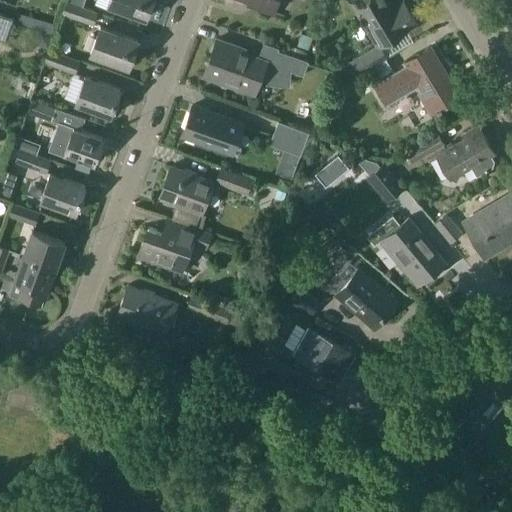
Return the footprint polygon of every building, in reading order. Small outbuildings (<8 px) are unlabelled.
[(109,0),(108,3),(146,17),(147,14),(149,15),(153,3),(151,2),(152,0),(109,0)] [(278,0),(245,0),(259,5),(258,8),(273,13),(278,0)] [(370,29),(376,38),(380,45),(416,23),(404,3),(395,9),(389,0),(351,0),(369,29),(370,29)] [(66,1),(62,13),(92,24),(96,12),(66,1)] [(0,38),(5,40),(13,17),(0,12),(0,38)] [(100,26),(91,52),(128,66),(129,64),(131,64),(136,52),(134,51),(138,40),(100,26)] [(308,61),(277,50),(278,47),(267,43),(261,58),(233,47),(234,44),(217,38),(203,74),(249,91),(255,75),(267,79),(267,84),(291,85),(292,70),(303,74),(308,61)] [(352,61),(359,73),(387,57),(379,45),(352,61)] [(405,62),(407,65),(375,84),(386,103),(416,85),(421,91),(419,92),(430,112),(436,109),(437,111),(441,108),(440,106),(460,95),(431,46),(405,62)] [(44,61),(75,73),(78,65),(79,61),(48,50),(44,61)] [(110,114),(111,112),(116,114),(119,103),(115,102),(120,88),(85,75),(75,101),(110,114)] [(55,107),(31,99),(27,110),(51,119),(55,107)] [(242,122),(192,104),(181,134),(231,153),(242,122)] [(102,136),(73,126),(59,121),(49,149),(64,155),(65,152),(93,162),(102,136)] [(308,132),(278,121),(269,144),(300,155),(308,132)] [(451,178),(472,165),(477,175),(493,167),(495,159),(491,154),(494,152),(478,125),(464,133),(466,136),(436,154),(451,178)] [(444,144),(437,132),(406,150),(413,162),(444,144)] [(50,160),(20,149),(15,161),(46,172),(50,160)] [(338,153),(330,160),(340,173),(349,166),(338,153)] [(402,187),(382,164),(367,176),(387,200),(402,187)] [(212,180),(170,165),(159,196),(201,211),(212,180)] [(251,180),(220,168),(216,181),(247,192),(251,180)] [(85,185),(50,172),(41,199),(76,211),(85,185)] [(511,191),(463,221),(484,255),(511,238),(511,191)] [(39,211),(13,202),(8,214),(35,224),(39,211)] [(446,212),(433,223),(449,242),(461,231),(446,212)] [(180,273),(191,243),(207,248),(212,232),(197,227),(196,228),(167,217),(162,232),(148,227),(137,257),(180,273)] [(444,261),(407,217),(379,239),(403,268),(407,264),(421,281),(444,261)] [(32,229),(23,254),(55,266),(64,241),(32,229)] [(0,271),(8,248),(0,244),(0,271)] [(46,291),(55,266),(23,254),(14,278),(28,284),(24,297),(18,295),(18,296),(39,305),(45,290),(46,291)] [(396,301),(358,267),(336,293),(374,326),(396,301)] [(176,303),(128,285),(116,315),(165,333),(176,303)] [(320,301),(298,289),(291,300),(313,313),(320,301)] [(230,310),(191,295),(187,307),(226,321),(230,310)] [(283,344),(294,350),(293,352),(339,378),(354,352),(308,326),(306,329),(295,323),(283,344)] [(473,358),(463,369),(446,388),(470,410),(488,389),(503,403),(511,392),(511,370),(508,367),(511,362),(511,358),(485,335),(469,354),(473,358)] [(0,364),(0,374),(17,378),(9,410),(42,418),(50,387),(103,400),(105,391),(0,364)] [(190,504),(201,495),(189,480),(178,488),(190,504)]
